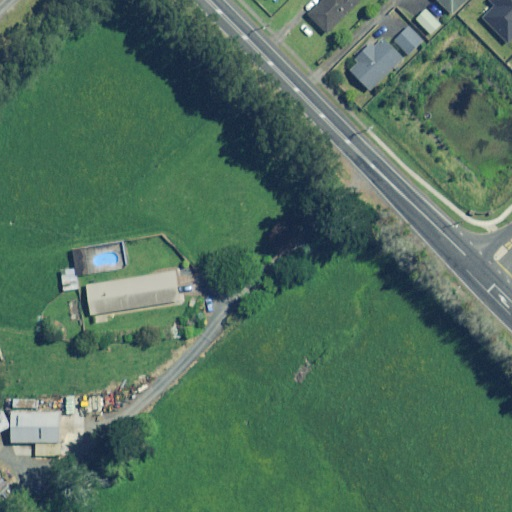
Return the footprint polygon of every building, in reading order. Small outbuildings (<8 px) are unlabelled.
[(358,3),(355,0),(323,0),(308,15),(327,34),(358,3)] [(437,0),(454,17),(470,0),(437,0)] [(511,0),(490,0),(495,5),(483,17),(509,42),(511,38),(511,0)] [(441,25),(425,10),(416,19),(432,35),(441,25)] [(423,40),(409,25),(394,40),(409,54),(423,40)] [(403,59),(384,40),(375,49),(370,44),(356,58),(360,62),(351,71),(371,91),(403,59)] [(79,289),(76,269),(61,271),(64,291),(79,289)] [(180,301),(175,272),(87,286),(91,315),(180,301)] [(0,432),(10,428),(0,407),(0,432)] [(59,455),(60,443),(64,443),(65,433),(73,433),(73,413),(12,412),(11,442),(36,443),(36,455),(59,455)]
